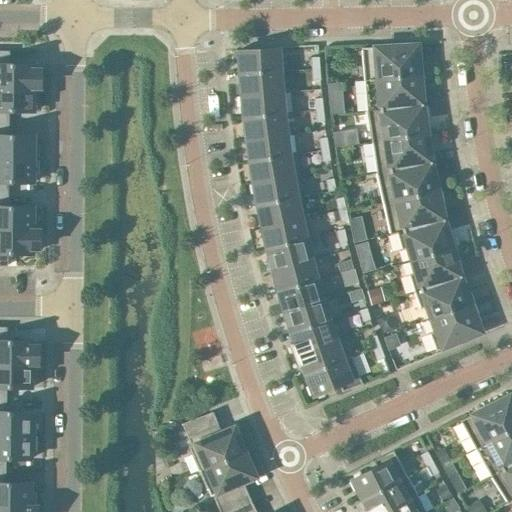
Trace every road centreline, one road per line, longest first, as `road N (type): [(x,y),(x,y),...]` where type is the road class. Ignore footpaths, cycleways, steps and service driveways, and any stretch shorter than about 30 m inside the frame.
road 1 (residential): [(184,14),(205,235),(285,461)]
road 2 (residential): [(71,305),(74,17)]
road 3 (residential): [(469,14),(184,14)]
road 4 (residential): [(285,461),(511,355)]
road 5 (residential): [(469,14),(493,175),(511,239)]
road 6 (residential): [(70,511),(71,305)]
